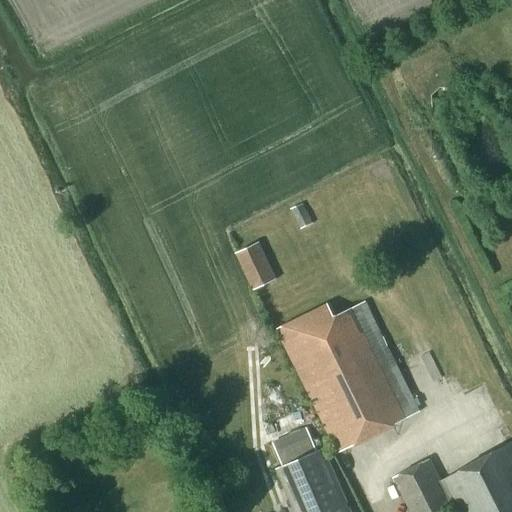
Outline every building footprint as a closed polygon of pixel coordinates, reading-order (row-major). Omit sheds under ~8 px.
[(317,222),(307,203),(294,209),(304,228),(317,222)] [(262,242),(238,253),(255,290),(278,279),(262,242)] [(277,329),(339,451),(419,410),(364,302),(335,316),(328,303),(277,329)] [(278,468),(296,511),(353,511),(326,447),(319,450),(312,435),(277,450),(284,466),(278,468)] [(511,511),(511,443),(441,480),(430,459),(393,478),(410,511),(448,511),(453,510),(453,511),(511,511)]
